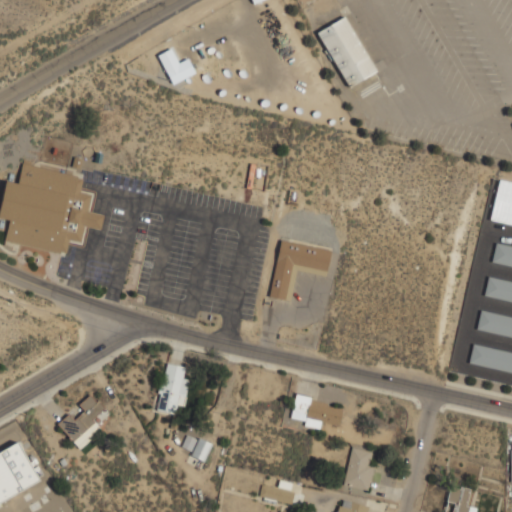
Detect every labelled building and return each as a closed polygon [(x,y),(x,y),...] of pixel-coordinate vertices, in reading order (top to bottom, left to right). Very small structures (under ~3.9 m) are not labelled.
[(307,0),(318,20),(338,9),(333,0),(307,0)] [(318,30),(347,86),(376,71),(347,15),(318,30)] [(166,67),(173,82),(195,72),(189,57),(166,67)] [(5,241),(67,252),(68,243),(85,246),(89,226),(101,229),(104,213),(88,211),(92,192),(81,190),(83,174),(22,163),(19,182),(5,179),(0,210),(0,217),(9,219),(5,241)] [(499,179),(511,181),(511,223),(490,219),(499,179)] [(270,296),(289,299),(295,265),(327,271),(331,248),(281,239),(270,296)] [(511,270),(511,249),(496,246),(492,266),(511,270)] [(511,307),(511,287),(488,283),(484,302),(511,307)] [(511,320),(480,314),(477,332),(511,338),(511,320)] [(511,373),(511,354),(473,346),(469,365),(511,373)] [(189,378),(183,377),(185,365),(165,362),(158,410),(176,413),(177,405),(185,406),(189,378)] [(100,428),(93,421),(107,408),(92,392),(79,404),(84,409),(78,415),(73,410),(58,424),(74,441),(80,435),(86,441),(100,428)] [(304,425),(320,428),(322,420),(340,424),(344,405),(297,394),(292,416),(305,419),(304,425)] [(191,453),(206,460),(214,444),(200,437),(191,453)] [(19,441),(0,450),(0,500),(39,481),(19,441)] [(344,483),(367,489),(376,452),(353,446),(344,483)] [(260,495),(291,503),(294,492),(263,483),(260,495)] [(443,511),(476,511),(477,509),(468,507),(472,489),(452,484),(447,503),(454,504),(452,511),(448,511),(444,511),(443,511)] [(367,511),(369,505),(340,499),(337,511),(367,511)]
